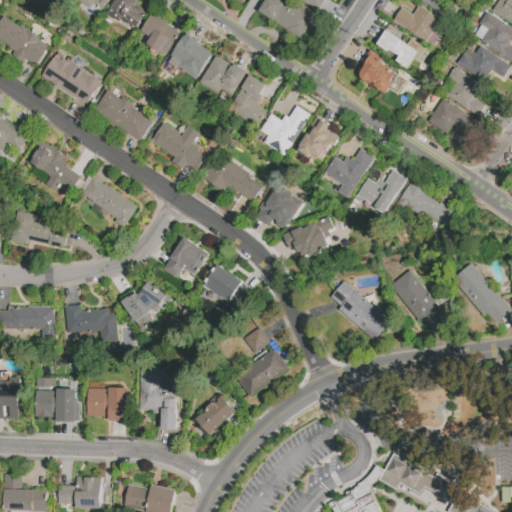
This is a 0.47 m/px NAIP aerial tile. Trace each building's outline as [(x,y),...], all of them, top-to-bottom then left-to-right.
[(109,0),(103,11),(93,4),(90,9),(74,0),(109,0)] [(115,0),(138,0),(132,9),(145,17),(136,29),(124,21),(122,24),(106,13),(115,0)] [(315,14),(291,0),(281,0),(281,1),(279,0),(265,0),(258,12),(300,38),(315,14)] [(325,0),(319,10),(302,0),(325,0)] [(511,23),(493,11),(500,0),(511,0),(511,23)] [(421,6),(450,26),(445,34),(436,29),(427,43),(395,21),(404,8),(414,15),(421,6)] [(154,12),(171,22),(169,26),(180,33),(174,44),(173,44),(164,57),(147,45),(151,38),(141,32),(154,12)] [(489,12),(511,27),(511,41),(510,43),(511,44),(511,61),(475,37),(483,25),(481,24),(489,12)] [(0,22),(4,17),(21,28),(22,26),(40,38),(39,40),(48,46),(43,57),(36,64),(26,57),(23,62),(12,55),(14,52),(9,48),(10,47),(0,40),(0,22)] [(387,30),(408,44),(412,39),(425,47),(409,71),(396,62),(400,56),(391,50),(389,54),(377,46),(387,30)] [(214,55),(196,81),(169,63),(173,57),(171,56),(182,40),(183,40),(188,33),(198,40),(197,43),(214,55)] [(481,46),(511,67),(503,78),(492,71),(485,81),(458,63),(468,48),(477,53),(481,46)] [(367,77),(366,78),(365,78),(363,78),(362,77),(361,76),(361,75),(361,73),(366,65),(365,65),(371,55),(369,53),(371,49),(386,59),(383,63),(387,66),(387,67),(391,70),(392,69),(398,73),(392,82),(395,84),(390,91),(388,89),(387,91),(367,77)] [(58,51),(71,60),(83,69),(84,68),(88,71),(87,72),(93,76),(93,75),(104,82),(88,105),(43,75),(58,51)] [(246,75),(231,96),(222,90),(219,96),(206,87),(205,88),(198,84),(216,57),(218,58),(219,56),(231,64),(230,65),(234,67),(235,66),(238,68),(239,67),(243,70),(242,71),(244,73),(244,74),(246,75)] [(455,67),(482,86),(475,97),(487,106),(479,117),(440,90),(455,67)] [(251,75),(266,86),(260,93),(264,96),(257,105),(267,112),(255,130),(227,110),(242,90),(246,93),(247,92),(242,88),(251,75)] [(108,90),(121,99),(123,96),(135,104),(133,108),(154,122),(141,141),(95,110),(108,90)] [(444,98),(478,121),(470,133),(456,123),(448,134),(428,121),(444,98)] [(298,106),(310,115),(307,119),(309,120),(303,128),(302,127),(293,139),(295,140),(289,148),(288,147),(282,155),(263,142),(268,136),(260,131),(272,115),(279,120),(280,119),(282,121),(286,116),(289,118),(298,106)] [(0,112),(5,116),(3,119),(29,136),(17,155),(0,143),(0,112)] [(323,120),(331,125),(328,129),(341,138),(335,147),(332,145),(322,160),(317,157),(315,160),(310,157),(309,158),(314,161),(311,165),(306,162),(308,158),(304,156),(303,158),(298,155),(299,153),(298,151),(301,146),(300,145),(308,133),(311,135),(316,127),(318,128),(323,120)] [(164,123),(181,134),(180,136),(182,137),(189,126),(200,133),(193,144),(200,148),(198,151),(206,157),(196,171),(186,165),(184,169),(172,162),(175,157),(155,144),(157,141),(154,139),(164,123)] [(348,199),(338,192),(342,186),(324,174),(335,157),(343,162),(346,157),(352,161),(361,149),(375,158),(348,199)] [(264,186),(254,202),(239,193),(237,196),(224,189),(223,191),(204,179),(220,153),(246,170),(245,171),(251,175),(249,177),(264,186)] [(357,196),(368,179),(375,184),(379,178),(385,183),(394,169),(408,178),(400,190),(399,189),(397,192),(398,193),(384,214),(357,196)] [(93,177),(103,184),(104,183),(107,185),(107,186),(109,187),(110,186),(124,196),(123,197),(139,207),(125,229),(115,222),(117,219),(113,216),(113,215),(103,208),(101,212),(94,208),(97,204),(82,194),(93,177)] [(411,182),(426,191),(424,194),(439,203),(441,201),(454,209),(443,226),(433,219),(430,223),(409,209),(406,213),(396,207),(411,182)] [(262,208),(261,207),(268,195),(271,198),(277,189),(284,194),(286,191),(304,204),(287,227),(286,229),(284,229),(282,230),(280,229),(278,227),(278,225),(278,223),(274,220),(269,226),(256,216),(262,208)] [(11,242),(18,211),(38,216),(37,223),(70,230),(66,248),(28,240),(27,245),(11,242)] [(292,232),(302,227),(303,229),(329,217),(334,228),(328,231),(331,237),(326,239),(330,245),(321,249),(322,251),(309,256),(308,253),(303,256),(301,252),(298,253),(293,243),(297,242),(292,232)] [(165,270),(185,238),(211,255),(197,277),(183,268),(177,278),(165,270)] [(471,263),(486,280),(484,281),(491,289),(493,287),(511,309),(511,311),(497,325),(488,314),(485,317),(452,279),(471,263)] [(218,265),(244,281),(241,286),(251,292),(243,304),(233,298),(229,303),(204,287),(218,265)] [(411,271),(449,321),(433,333),(424,322),(420,324),(391,286),(411,271)] [(165,293),(147,282),(139,294),(129,288),(117,307),(145,325),(165,293)] [(345,282),(391,321),(374,341),(347,318),(345,319),(337,312),(341,306),(331,298),(345,282)] [(64,306),(81,305),(81,311),(110,309),(110,314),(117,313),(119,341),(101,342),(100,331),(66,333),(64,306)] [(30,307),(56,307),(55,340),(43,340),(43,329),(5,329),(0,324),(0,311),(9,311),(9,308),(30,308),(30,307)] [(260,328),(270,342),(269,343),(270,344),(258,353),(257,352),(254,354),(244,339),(260,328)] [(276,350),(290,371),(251,398),(236,377),(276,350)] [(141,369),(162,370),(161,384),(178,385),(176,414),(179,414),(178,430),(161,429),(162,412),(147,411),(148,394),(139,393),(141,369)] [(0,418),(19,419),(20,378),(0,376),(0,418)] [(110,404),(106,404),(106,417),(87,417),(88,389),(110,389),(110,388),(129,388),(129,407),(127,407),(127,421),(109,420),(110,404)] [(57,389),(77,389),(77,400),(80,400),(80,420),(77,420),(77,423),(69,423),(69,421),(57,421),(57,413),(54,413),(54,418),(34,418),(34,392),(54,392),(54,397),(57,397),(57,389)] [(237,412),(210,436),(196,419),(203,414),(204,415),(206,413),(205,411),(208,409),(207,408),(213,403),(214,404),(216,402),(217,404),(219,402),(218,400),(223,396),(237,412)] [(379,481),(394,454),(436,479),(439,474),(459,486),(456,491),(491,511),(449,511),(448,511),(453,504),(426,488),(421,496),(401,484),(397,491),(379,481)] [(5,474),(22,475),(21,489),(35,490),(35,491),(48,491),(47,511),(3,510),(5,474)] [(102,477),(101,509),(76,508),(76,476),(102,477)] [(153,485),(177,490),(172,511),(142,511),(124,508),(129,485),(150,490),(152,488),(153,485)] [(75,486),(75,504),(57,504),(58,486),(75,486)] [(511,487),(501,487),(501,503),(511,502),(511,487)]
